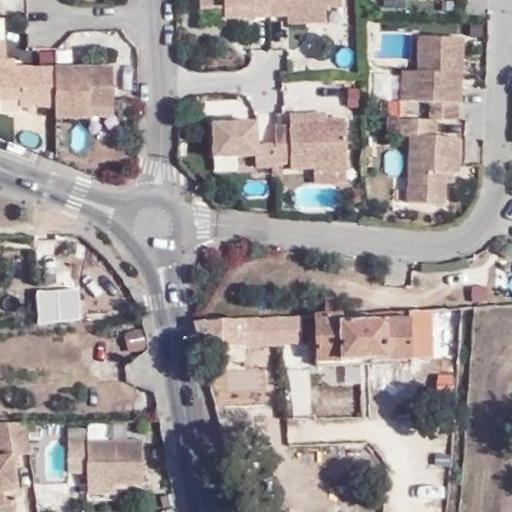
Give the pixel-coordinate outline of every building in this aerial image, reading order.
[(291,7),(329,6),(346,5),(345,0),(202,0),(203,10),(228,8),(228,19),(273,18),(273,14),(291,14),(291,7)] [(328,22),(329,6),(291,7),(291,14),(290,23),(328,22)] [(415,66),(414,97),(426,98),(426,116),(394,116),(394,132),(406,132),(405,197),(443,198),(444,169),(458,168),(459,133),(435,132),(435,117),(457,116),(460,33),(415,32),(415,66)] [(87,121),(86,117),(87,106),(111,106),(110,64),(3,65),(4,39),(0,38),(0,99),(15,100),(15,106),(51,106),(51,120),(87,121)] [(398,96),(414,97),(415,66),(399,66),(398,96)] [(87,106),(86,117),(110,116),(111,106),(87,106)] [(329,116),(293,118),(294,123),(279,124),(278,140),(261,141),(262,118),(214,119),(215,157),(248,156),(249,168),(277,168),(277,162),(291,162),(294,168),(316,167),(350,167),(348,116),(329,116)] [(350,167),(316,167),(317,183),(350,182),(350,167)] [(457,350),(462,309),(444,310),(440,349),(457,350)] [(195,320),(200,348),(250,344),(249,339),(297,337),(295,311),(195,320)] [(424,353),(421,311),(408,311),(411,354),(424,353)] [(343,324),(342,316),(313,317),(317,368),(343,367),(343,359),(411,356),(411,354),(408,318),(343,324)] [(148,349),(146,322),(124,323),(126,350),(148,349)] [(23,424),(0,423),(0,489),(15,486),(10,454),(27,452),(23,424)] [(141,486),(142,437),(64,438),(63,472),(83,472),(83,486),(113,486),(141,486)] [(83,495),(113,495),(113,486),(83,486),(83,495)]
